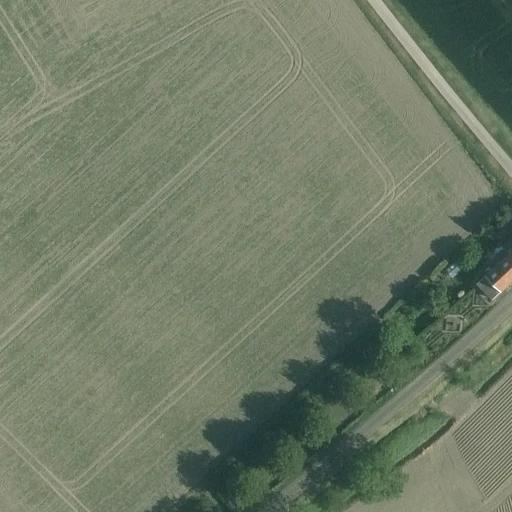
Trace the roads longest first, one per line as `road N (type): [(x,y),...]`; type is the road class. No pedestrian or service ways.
road 1 (unclassified): [(275,511),(511,302)]
road 2 (unclassified): [(511,170),(374,0)]
